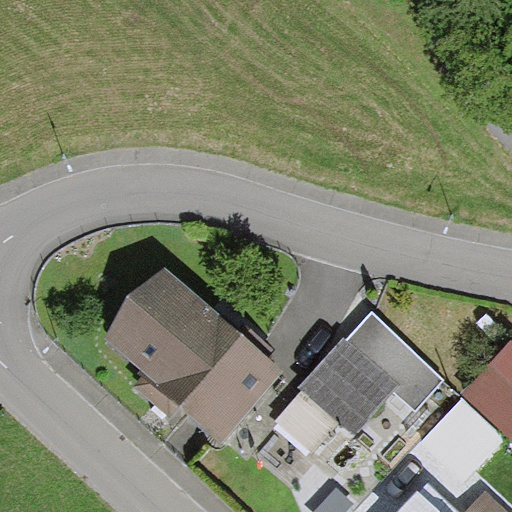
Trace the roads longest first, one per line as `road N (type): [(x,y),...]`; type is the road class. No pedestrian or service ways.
road 1 (residential): [(0,248),(75,201),(190,189),(461,263),(511,269)]
road 2 (residential): [(168,511),(0,353)]
